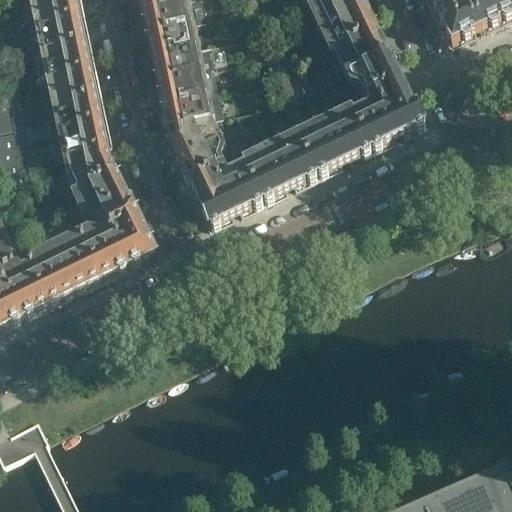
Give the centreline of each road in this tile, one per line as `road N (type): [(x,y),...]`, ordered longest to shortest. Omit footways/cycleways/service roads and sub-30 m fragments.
road 1 (residential): [(202,278),(146,169),(108,0)]
road 2 (residential): [(202,278),(466,153)]
road 3 (residential): [(0,373),(202,278)]
